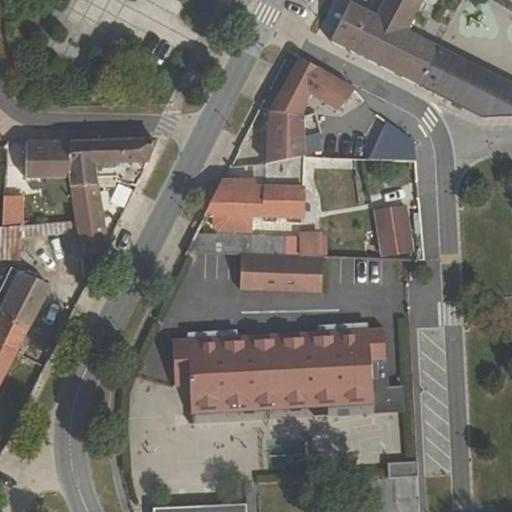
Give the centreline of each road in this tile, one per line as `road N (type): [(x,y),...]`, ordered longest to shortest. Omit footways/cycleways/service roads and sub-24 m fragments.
road 1 (residential): [(266,14),(406,100),(442,141),(454,511)]
road 2 (tertiary): [(77,389),(215,130)]
road 3 (residential): [(215,130),(52,121),(12,111),(0,95)]
road 4 (unclassified): [(77,389),(15,511)]
road 5 (tertiary): [(215,130),(266,14)]
road 6 (tertiary): [(87,511),(67,462),(77,389)]
